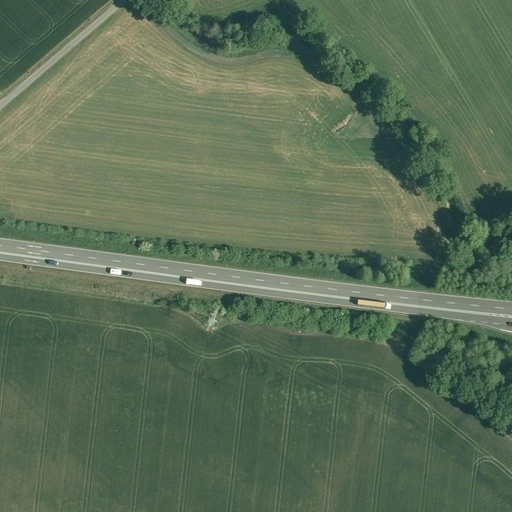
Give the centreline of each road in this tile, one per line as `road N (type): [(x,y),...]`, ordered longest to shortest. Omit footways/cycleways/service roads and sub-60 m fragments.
road 1 (trunk): [(0,249),(468,311)]
road 2 (unclassified): [(0,97),(113,0)]
